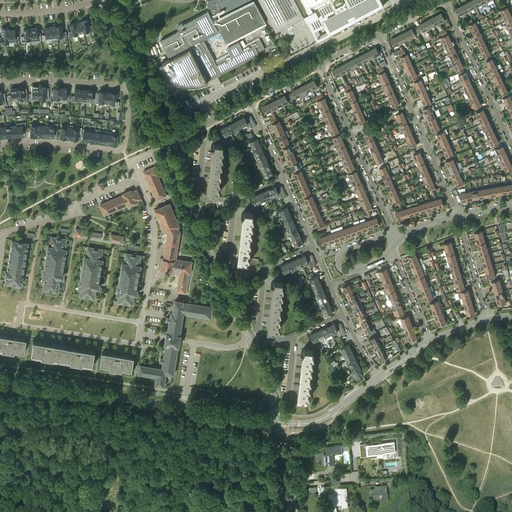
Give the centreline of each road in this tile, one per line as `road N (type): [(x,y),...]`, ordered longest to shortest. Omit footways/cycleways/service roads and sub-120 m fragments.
road 1 (residential): [(0,82),(122,86),(127,106),(119,151),(0,143)]
road 2 (residential): [(141,322),(21,305),(20,325),(134,344),(139,333)]
road 3 (residential): [(378,34),(457,215)]
road 4 (residential): [(393,234),(319,64)]
road 5 (residential): [(182,408),(0,381)]
road 6 (residential): [(511,147),(443,0)]
road 7 (residential): [(166,145),(106,0)]
road 8 (residential): [(141,322),(154,229),(135,177)]
road 9 (residential): [(135,177),(78,202),(69,215),(4,232)]
road 10 (residential): [(219,272),(166,145)]
road 11 (residential): [(283,486),(351,480),(357,455),(382,453)]
